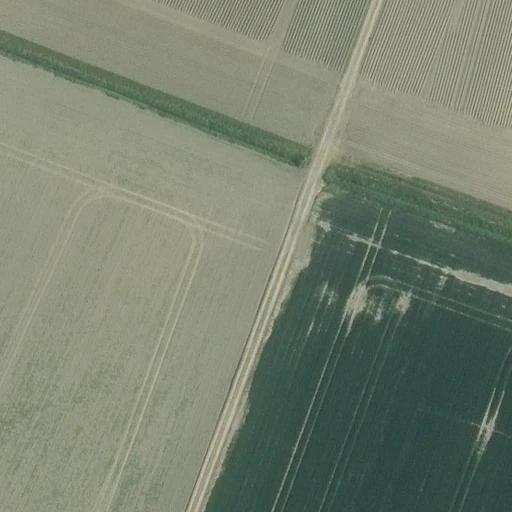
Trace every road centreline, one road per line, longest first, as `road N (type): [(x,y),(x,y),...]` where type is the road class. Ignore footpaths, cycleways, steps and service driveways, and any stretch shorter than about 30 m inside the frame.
road 1 (track): [(327,147),(192,511)]
road 2 (track): [(379,0),(327,147),(511,216)]
